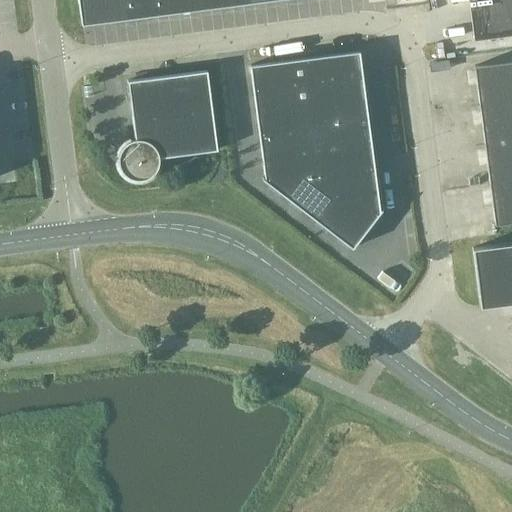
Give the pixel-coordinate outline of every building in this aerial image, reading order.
[(103,22),(99,0),(77,0),(81,25),(103,22)] [(124,19),(121,0),(99,0),(103,22),(124,19)] [(146,16),(143,0),(121,0),(124,19),(146,16)] [(167,14),(165,0),(143,0),(146,16),(167,14)] [(188,11),(186,0),(165,0),(167,14),(188,11)] [(210,8),(208,0),(186,0),(188,11),(210,8)] [(231,5),(230,0),(208,0),(210,8),(231,5)] [(511,0),(467,0),(472,39),(511,34),(511,0)] [(249,65),(264,179),(262,178),(261,179),(351,249),(381,210),(380,209),(379,211),(358,51),(249,65)] [(511,61),(474,66),(494,224),(511,221),(511,61)] [(127,81),(134,139),(126,141),(120,146),(117,153),(116,161),(118,169),(123,175),(130,179),(138,180),(146,178),(152,173),(156,166),(157,158),(216,150),(206,71),(127,81)] [(511,243),(472,248),(479,307),(511,303),(511,243)]
